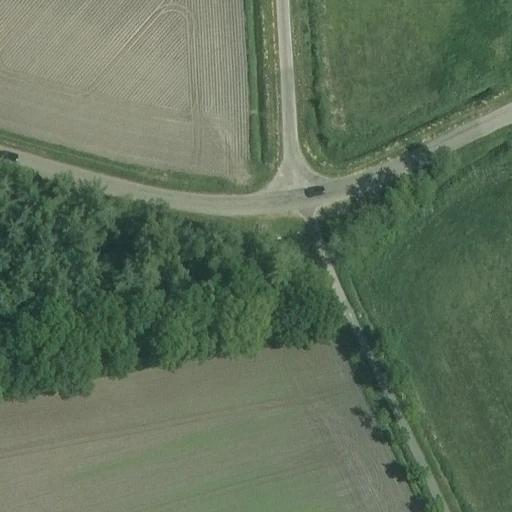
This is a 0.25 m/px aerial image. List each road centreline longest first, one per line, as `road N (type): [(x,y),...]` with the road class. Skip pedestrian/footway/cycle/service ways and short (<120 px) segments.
road 1 (track): [(0,378),(343,304)]
road 2 (unclassified): [(0,158),(200,205),(298,200)]
road 3 (unclassified): [(511,114),(372,179),(298,200)]
road 4 (unclassified): [(298,200),(281,0)]
